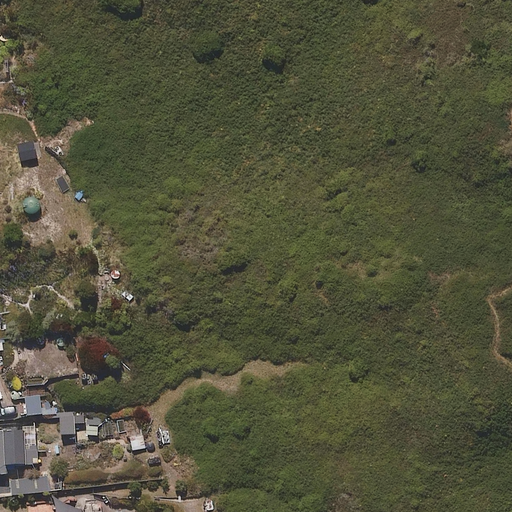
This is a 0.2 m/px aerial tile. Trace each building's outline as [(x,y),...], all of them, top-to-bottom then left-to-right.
[(57,397),(26,397),(27,416),(57,416),(57,397)] [(84,410),(60,413),(62,436),(75,435),(74,424),(86,423),(84,410)] [(79,447),(92,446),(91,437),(98,436),(97,427),(78,428),(79,447)] [(0,434),(0,478),(8,478),(7,468),(38,466),(36,432),(0,434)] [(146,437),(128,440),(131,453),(148,451),(146,437)] [(48,475),(11,477),(12,496),(49,494),(48,475)] [(101,511),(100,494),(53,499),(54,505),(29,507),(29,511),(101,511)]
